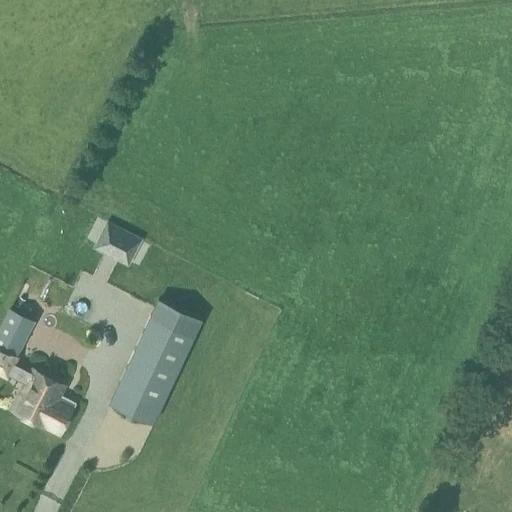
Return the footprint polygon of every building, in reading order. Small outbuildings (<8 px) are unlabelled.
[(128,264),(142,239),(107,221),(94,247),(128,264)] [(55,271),(37,318),(86,337),(104,289),(55,271)] [(118,386),(110,402),(120,407),(154,423),(162,406),(195,333),(202,318),(159,298),(152,313),(131,358),(118,386)] [(0,327),(0,351),(15,360),(35,320),(10,308),(0,327)] [(14,362),(15,360),(0,351),(0,374),(6,378),(8,374),(14,362)] [(62,394),(67,385),(33,368),(32,371),(14,362),(8,374),(26,383),(13,409),(61,434),(76,402),(62,394)]
